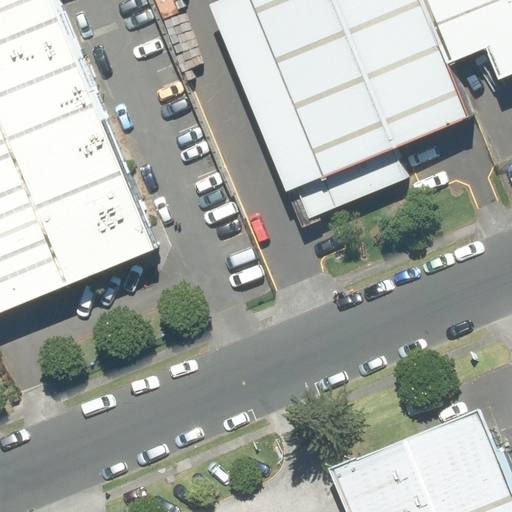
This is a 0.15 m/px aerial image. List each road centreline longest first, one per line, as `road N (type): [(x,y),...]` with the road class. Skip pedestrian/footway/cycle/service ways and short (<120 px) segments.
road 1 (tertiary): [(511,273),(0,484)]
road 2 (unknown): [(266,374),(115,0)]
